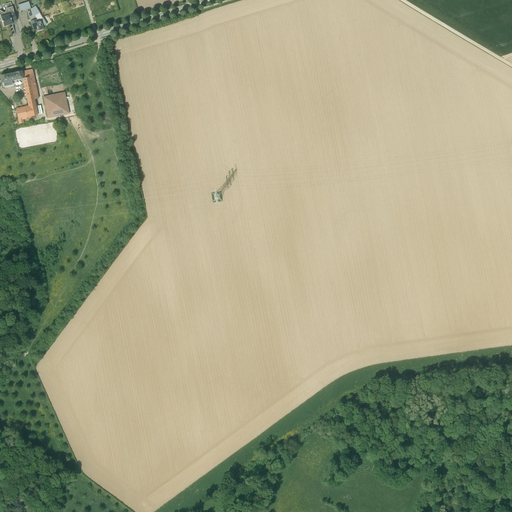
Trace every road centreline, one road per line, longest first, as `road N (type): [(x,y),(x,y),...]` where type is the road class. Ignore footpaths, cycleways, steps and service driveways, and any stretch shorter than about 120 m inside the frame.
road 1 (tertiary): [(0,64),(212,0)]
road 2 (track): [(511,65),(403,0)]
